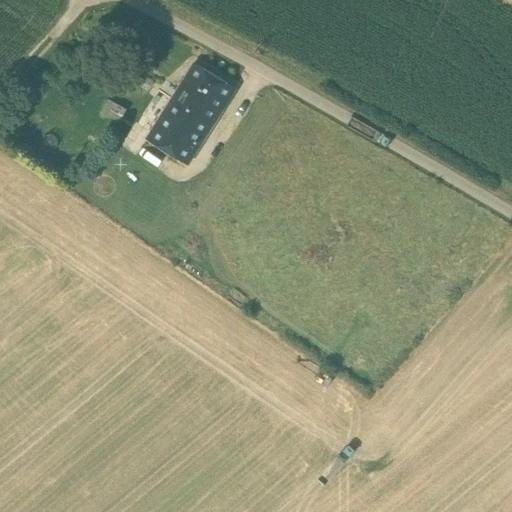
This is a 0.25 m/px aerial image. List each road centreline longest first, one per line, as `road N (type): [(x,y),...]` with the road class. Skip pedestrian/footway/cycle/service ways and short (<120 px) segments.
road 1 (unclassified): [(130,0),(511,211)]
road 2 (track): [(0,98),(88,0)]
